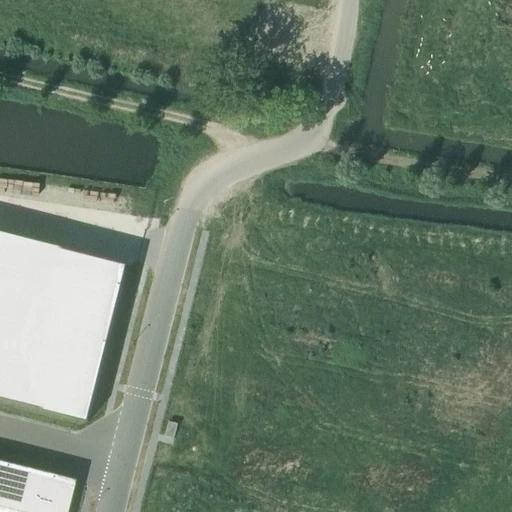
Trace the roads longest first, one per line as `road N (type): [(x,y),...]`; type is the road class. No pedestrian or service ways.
road 1 (unclassified): [(122,461),(191,197),(236,163),(316,135),(346,0)]
road 2 (track): [(236,163),(227,141),(210,129),(0,79)]
road 3 (track): [(511,179),(305,142)]
road 4 (unclassified): [(0,429),(122,461)]
